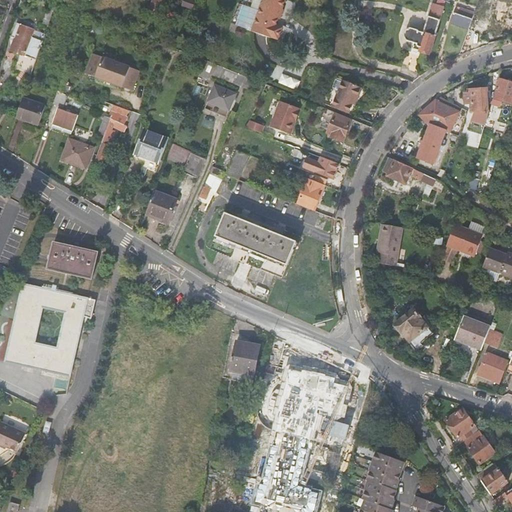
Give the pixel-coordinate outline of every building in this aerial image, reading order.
[(163,2),(158,0),(148,0),(147,6),(149,6),(161,10),(163,2)] [(158,0),(163,2),(161,10),(149,6),(149,8),(160,12),(164,13),(168,0),(158,0)] [(263,4),(253,33),(271,40),(272,39),(280,42),(283,30),(276,27),(279,20),(281,22),(285,12),(283,11),(286,2),(280,0),(266,0),(265,5),(263,4)] [(474,11),(467,31),(486,36),(489,26),(511,31),(511,25),(511,0),(509,0),(507,10),(505,9),(496,7),(493,17),(474,11)] [(467,29),(472,14),(459,9),(457,15),(453,13),(449,23),(467,29)] [(413,51),(410,58),(427,63),(438,30),(426,26),(421,40),(410,37),(408,37),(407,37),(406,38),(403,45),(406,49),(413,51)] [(36,29),(33,35),(43,39),(46,33),(36,29)] [(32,74),(40,51),(29,46),(27,49),(16,45),(19,38),(13,36),(10,45),(15,47),(9,65),(32,74)] [(166,53),(169,47),(159,43),(157,50),(166,53)] [(111,85),(118,66),(93,57),(86,77),(111,85)] [(226,68),(214,63),(210,72),(222,77),(226,68)] [(139,75),(118,66),(111,85),(132,93),(139,75)] [(226,68),(222,77),(244,86),(248,77),(226,68)] [(297,89),(301,80),(283,73),(279,82),(297,89)] [(486,111),(486,104),(490,105),(492,99),(498,79),(489,77),(485,90),(470,90),(471,95),(465,95),(465,103),(471,103),(471,112),(486,111)] [(501,101),(511,104),(511,83),(498,79),(492,99),(490,105),(490,106),(498,109),(501,101)] [(338,95),(331,111),(347,118),(352,107),(354,102),(357,103),(361,93),(343,84),(338,95)] [(212,103),(218,86),(216,85),(208,102),(212,103)] [(237,95),(218,86),(212,103),(229,111),(237,95)] [(262,118),(275,90),(268,86),(255,114),(262,118)] [(67,99),(58,95),(54,106),(64,110),(67,99)] [(212,103),(208,111),(226,119),(229,111),(212,103)] [(271,128),(290,136),(301,111),(282,103),(271,128)] [(43,113),(22,106),(15,126),(37,133),(43,113)] [(454,119),(440,107),(419,122),(428,131),(417,163),(432,169),(443,136),(447,137),(454,119)] [(71,136),(77,121),(57,113),(51,128),(71,136)] [(110,119),(103,137),(95,164),(105,168),(117,131),(114,129),(114,127),(125,131),(127,125),(124,124),(126,118),(112,113),(110,119)] [(481,134),(487,116),(482,114),(476,133),(481,134)] [(110,119),(104,116),(98,134),(103,137),(110,119)] [(344,146),(353,124),(336,117),(326,139),(344,146)] [(144,169),(157,135),(143,130),(134,153),(145,158),(143,164),(142,168),(144,169)] [(453,130),(437,172),(443,176),(458,131),(453,130)] [(169,140),(157,135),(144,169),(156,173),(169,140)] [(69,144),(62,165),(86,172),(92,152),(69,144)] [(271,152),(280,155),(283,147),(275,144),(271,152)] [(191,156),(174,148),(169,163),(185,169),(191,156)] [(238,152),(227,176),(226,178),(237,182),(248,157),(238,152)] [(145,158),(134,153),(132,160),(143,164),(145,158)] [(207,164),(192,157),(184,177),(198,183),(207,164)] [(388,174),(387,176),(406,185),(413,169),(401,163),(389,157),(383,172),(388,174)] [(336,186),(343,171),(323,163),(321,168),(310,162),(306,173),(336,186)] [(227,176),(214,170),(210,177),(215,179),(224,183),(226,178),(227,176)] [(437,179),(415,170),(412,176),(429,184),(434,186),(436,180),(437,179)] [(215,179),(210,177),(204,191),(210,193),(215,179)] [(313,185),(325,190),(327,185),(316,180),(313,185)] [(441,182),(436,180),(434,186),(432,189),(437,192),(441,182)] [(314,216),(325,190),(313,185),(309,183),(298,209),(314,216)] [(434,186),(429,184),(423,195),(429,197),(432,189),(434,186)] [(204,191),(200,201),(205,203),(210,193),(204,191)] [(171,204),(156,198),(146,221),(162,228),(171,204)] [(178,207),(171,204),(162,228),(169,230),(178,207)] [(282,283),(297,248),(282,242),(283,239),(277,236),(275,239),(247,227),(249,223),(242,220),(240,223),(226,217),(211,252),(217,255),(211,268),(232,278),(238,264),(252,270),(245,283),(268,293),(274,280),(282,283)] [(396,267),(403,228),(383,225),(377,252),(380,253),(378,263),(396,267)] [(447,246),(475,257),(483,236),(455,225),(447,246)] [(57,241),(50,267),(93,279),(101,252),(57,241)] [(511,254),(507,252),(506,255),(499,252),(490,248),(482,268),(511,279),(511,254)] [(25,282),(42,286),(44,279),(27,274),(25,282)] [(42,286),(25,282),(5,359),(68,376),(89,298),(42,286)] [(432,335),(413,310),(395,325),(409,342),(409,343),(416,352),(424,346),(422,344),(432,335)] [(463,317),(454,340),(481,351),(484,342),(490,328),(463,317)] [(490,328),(484,342),(497,347),(501,339),(496,337),(498,332),(490,328)] [(235,351),(229,370),(228,378),(251,383),(258,354),(248,351),(247,354),(235,351)] [(499,384),(508,363),(487,354),(477,375),(499,384)] [(229,370),(223,368),(219,384),(249,391),(251,383),(228,378),(229,370)] [(316,511),(322,490),(313,488),(314,487),(304,484),(304,486),(299,485),(302,476),(303,476),(310,451),(307,450),(309,442),(311,433),(314,434),(318,416),(319,412),(332,415),(332,416),(340,418),(348,386),(334,383),(336,378),(326,376),(312,372),(303,370),(302,373),(289,369),(286,382),(287,382),(283,396),(282,396),(276,421),(279,422),(276,433),(273,446),(271,445),(261,485),(257,484),(256,486),(253,498),(252,498),(251,504),(261,506),(261,505),(271,508),(270,511),(275,511),(280,511),(316,511)] [(457,438),(458,438),(461,443),(463,442),(477,432),(462,410),(445,421),(457,438)] [(0,430),(0,454),(1,455),(2,453),(13,458),(21,440),(0,430)] [(463,442),(479,465),(495,454),(478,431),(477,432),(463,442)] [(375,453),(372,462),(401,473),(404,464),(375,453)] [(208,476),(243,477),(244,462),(208,461),(208,476)] [(369,472),(397,482),(401,473),(372,462),(368,472),(369,472)] [(477,475),(479,478),(497,466),(494,463),(477,475)] [(497,466),(479,478),(485,487),(491,495),(509,482),(498,465),(497,466)] [(395,492),(399,483),(397,482),(369,472),(366,481),(367,482),(395,492)] [(393,501),(396,492),(395,492),(367,482),(364,491),(365,491),(393,501)] [(390,511),(394,501),(393,501),(365,491),(362,500),(363,501),(390,511)] [(493,502),(496,507),(508,499),(511,505),(511,506),(511,507),(511,493),(507,497),(505,494),(493,502)] [(442,511),(444,507),(416,498),(412,507),(419,509),(426,511),(442,511)] [(390,511),(363,501),(360,510),(365,511),(392,511),(393,511),(390,511)] [(12,503),(8,511),(18,511),(20,507),(12,503)]
